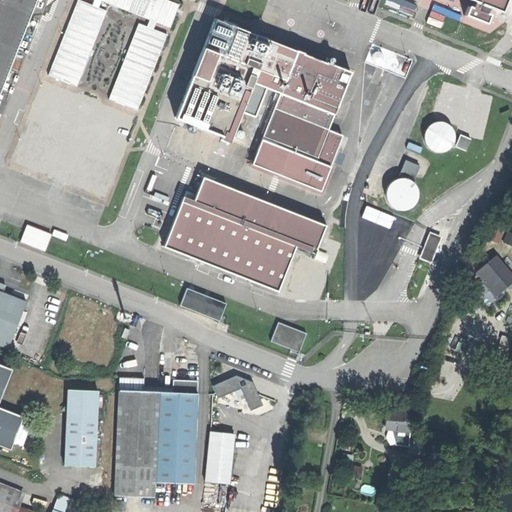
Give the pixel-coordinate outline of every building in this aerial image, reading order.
[(0,0),(0,88),(34,0),(0,0)] [(36,104),(50,109),(44,123),(31,117),(14,159),(104,195),(120,153),(107,147),(112,134),(125,139),(135,116),(121,110),(123,104),(138,109),(168,33),(154,28),(156,21),(170,27),(179,4),(170,0),(93,0),(92,4),(82,0),(77,0),(48,73),(62,79),(60,86),(45,80),(36,104)] [(506,0),(467,0),(473,3),(470,9),(467,8),(464,15),(485,23),(489,14),(485,13),(487,8),(501,14),(506,0)] [(214,19),(203,47),(258,69),(284,80),(281,87),(272,108),(328,131),(351,74),(214,19)] [(371,44),(363,62),(405,78),(412,60),(371,44)] [(175,117),(230,139),(255,77),(258,69),(203,47),(175,117)] [(284,80),(258,69),(255,77),(281,87),(284,80)] [(281,87),(255,77),(230,139),(256,149),(272,108),(281,87)] [(328,131),(272,108),(256,149),(250,163),(319,191),(341,136),(328,131)] [(433,123),(428,126),(425,131),(423,137),(425,143),(428,148),(432,151),(439,153),(445,152),(450,148),(453,144),(455,137),(454,132),(450,126),(446,123),(439,122),(433,123)] [(454,147),(465,151),(470,139),(460,134),(454,147)] [(415,179),(421,165),(407,159),(401,173),(415,179)] [(163,245),(278,289),(295,244),(314,251),(325,223),(202,175),(193,199),(191,204),(180,199),(163,245)] [(395,180),(390,184),(386,189),(385,195),(386,201),(390,206),(394,209),(401,211),(406,210),(412,206),(415,202),(416,195),(416,190),(412,184),(408,181),(401,179),(395,180)] [(182,194),(180,199),(191,204),(193,199),(182,194)] [(52,235),(27,225),(21,241),(45,250),(52,235)] [(497,242),(502,229),(494,226),(489,238),(497,242)] [(433,262),(443,236),(430,231),(420,257),(433,262)] [(495,255),(476,271),(483,280),(481,281),(487,287),(494,296),(507,285),(498,275),(506,268),(495,255)] [(415,280),(422,283),(429,267),(422,264),(415,280)] [(179,305),(218,320),(225,303),(185,288),(179,305)] [(0,344),(6,347),(24,301),(1,291),(0,290),(0,344)] [(277,321),(270,339),(290,347),(290,349),(298,352),(306,332),(277,321)] [(0,444),(8,448),(21,416),(0,407),(0,396),(11,369),(0,364),(0,444)] [(213,385),(218,397),(234,390),(240,387),(243,394),(250,409),(262,404),(251,380),(243,377),(236,375),(213,385)] [(143,377),(117,376),(113,495),(108,494),(108,509),(124,509),(125,496),(153,497),(153,482),(192,484),(196,380),(172,379),(171,392),(142,391),(143,377)] [(237,396),(243,394),(240,387),(234,390),(237,396)] [(96,390),(66,389),(63,464),(93,466),(96,390)] [(384,419),(384,428),(391,429),(400,429),(401,412),(385,411),(384,419)] [(409,413),(401,412),(400,429),(408,430),(409,413)] [(408,437),(408,430),(400,429),(391,429),(394,443),(407,444),(408,437)] [(232,432),(210,430),(208,449),(206,449),(202,499),(217,500),(217,505),(224,506),(226,483),(229,483),(231,451),(230,451),(232,432)] [(422,438),(408,437),(407,444),(407,453),(421,453),(422,438)] [(20,489),(0,481),(0,511),(10,511),(15,502),(20,489)] [(39,511),(15,502),(10,511),(39,511)]
